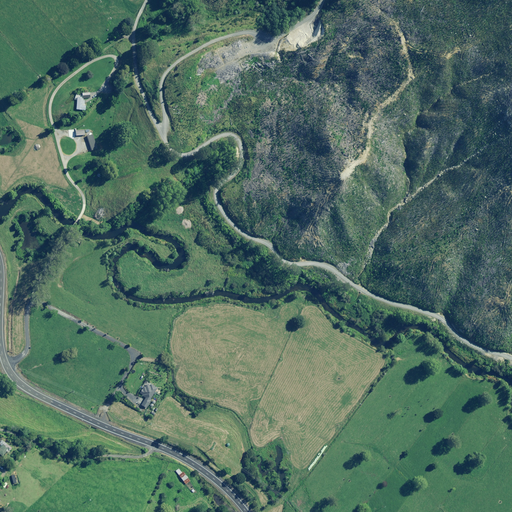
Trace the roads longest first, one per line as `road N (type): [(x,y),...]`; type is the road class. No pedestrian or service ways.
road 1 (track): [(5,363),(26,350),(32,295),(81,202),(54,95),(77,68),(108,43),(132,37),(192,43),(285,31),(320,0)]
road 2 (primary): [(246,511),(186,459),(23,386),(5,363),(0,337)]
